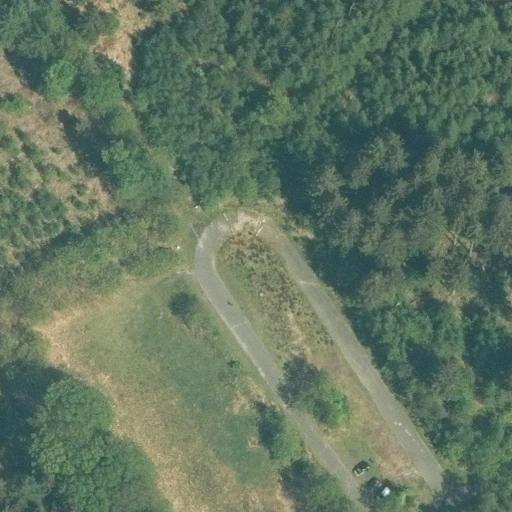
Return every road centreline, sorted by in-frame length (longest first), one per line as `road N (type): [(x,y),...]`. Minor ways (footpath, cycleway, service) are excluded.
road 1 (unclassified): [(451,504),(279,241),(244,222),(212,236),(205,274),(363,511)]
road 2 (track): [(42,0),(182,215),(208,242)]
